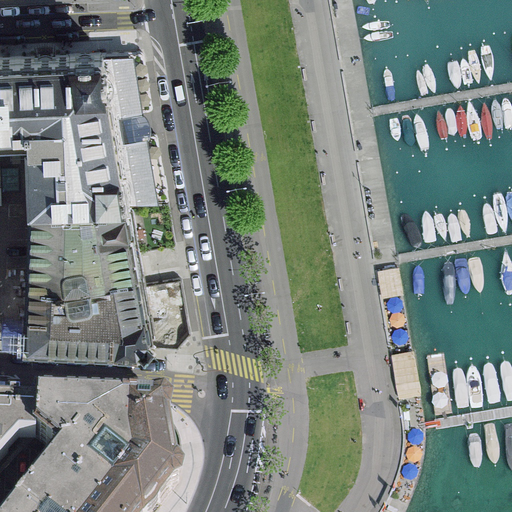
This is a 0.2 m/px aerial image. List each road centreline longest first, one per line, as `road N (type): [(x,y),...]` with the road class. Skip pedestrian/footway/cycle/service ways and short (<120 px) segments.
road 1 (primary): [(180,13),(244,400)]
road 2 (residential): [(0,374),(150,382),(244,400)]
road 3 (residential): [(0,24),(180,13)]
